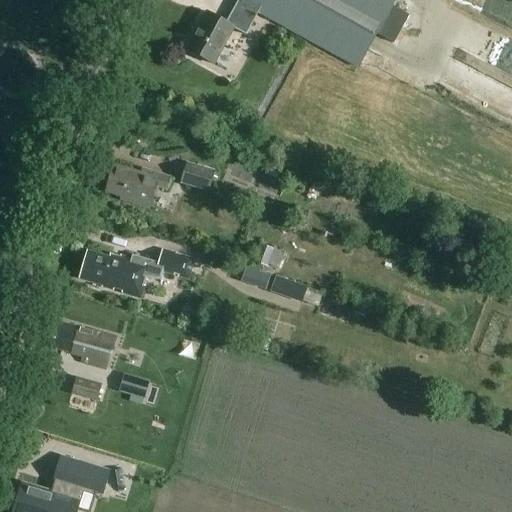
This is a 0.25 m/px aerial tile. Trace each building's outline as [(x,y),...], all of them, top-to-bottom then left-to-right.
[(259,12),(358,67),(395,1),(392,0),(237,0),(238,1),(226,23),(206,12),(186,49),(214,64),(234,29),(246,35),(259,12)] [(511,31),(505,30),(500,45),(511,49),(511,31)] [(458,118),(472,98),(422,65),(408,85),(458,118)] [(180,184),(209,194),(216,172),(187,163),(180,184)] [(277,181),(281,169),(267,165),(263,177),(277,181)] [(113,167),(104,194),(132,203),(132,205),(148,210),(155,186),(167,190),(170,178),(144,170),(142,176),(113,167)] [(268,268),(274,251),(259,245),(252,262),(268,268)] [(160,281),(163,273),(174,276),(175,275),(179,276),(178,278),(189,281),(195,259),(180,255),(180,257),(176,256),(177,254),(162,250),(158,264),(132,257),(131,259),(121,256),(120,261),(87,251),(79,280),(102,287),(102,288),(112,292),(113,289),(122,292),(122,294),(140,300),(146,280),(160,281)] [(264,290),(269,276),(244,268),(239,282),(264,290)] [(275,277),(270,292),(301,303),(302,302),(307,288),(275,277)] [(307,288),(302,302),(303,303),(317,308),(323,294),(307,288)] [(79,363),(105,371),(114,341),(57,323),(49,346),(81,356),(79,363)] [(75,382),(71,394),(96,401),(100,388),(75,382)] [(24,487),(16,511),(73,511),(81,488),(103,495),(110,472),(60,457),(53,480),(55,480),(50,494),(24,487)]
